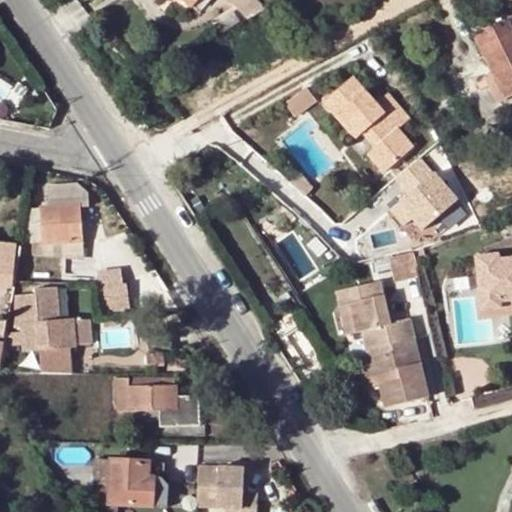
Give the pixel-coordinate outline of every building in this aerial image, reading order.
[(188,8),(180,0),(167,0),(182,14),(188,8)] [(244,0),(240,5),(252,16),(261,7),(253,0),(244,0)] [(511,17),(473,36),(493,74),(506,99),(511,95),(511,17)] [(506,99),(493,74),(484,79),(497,104),(506,99)] [(356,98),(363,92),(351,78),(323,103),(354,140),(360,135),(365,131),(378,146),(373,150),(367,155),(383,174),(412,148),(396,130),(408,120),(386,95),(374,104),(368,110),(356,98)] [(20,102),(26,91),(17,86),(11,96),(20,102)] [(317,102),(306,88),(287,102),(297,117),(317,102)] [(374,104),(363,92),(356,98),(368,110),(374,104)] [(365,131),(360,135),(373,150),(378,146),(365,131)] [(405,190),(433,171),(424,158),(396,177),(405,190)] [(418,227),(454,195),(433,171),(396,204),(418,227)] [(42,246),(82,244),(80,211),(92,210),(91,198),(77,186),(46,188),(46,190),(39,191),(39,201),(47,200),(48,207),(40,207),(40,209),(30,210),(23,254),(43,256),(42,246)] [(0,285),(17,286),(19,240),(0,239),(0,285)] [(482,310),(504,308),(503,303),(511,302),(511,240),(508,240),(509,259),(499,260),(498,256),(477,259),(482,310)] [(84,260),(82,244),(42,246),(43,256),(84,260)] [(425,260),(423,249),(413,252),(415,261),(425,260)] [(413,252),(394,256),(389,257),(391,266),(394,280),(419,277),(415,261),(413,252)] [(391,266),(389,257),(381,259),(383,268),(391,266)] [(96,277),(97,282),(103,316),(126,314),(122,290),(120,290),(117,275),(96,277)] [(336,292),(340,306),(348,305),(356,334),(362,332),(369,359),(376,388),(380,387),(385,409),(427,399),(408,320),(389,324),(378,283),(336,292)] [(59,321),(58,290),(57,289),(34,290),(34,295),(15,297),(14,329),(24,328),(26,351),(38,349),(40,374),(72,375),(70,346),(92,344),(90,322),(75,323),(75,320),(68,320),(59,321)] [(66,289),(58,290),(59,321),(68,320),(66,289)] [(348,305),(340,306),(347,336),(356,334),(348,305)] [(366,391),(376,388),(369,359),(358,362),(366,391)] [(117,411),(130,411),(159,410),(159,419),(160,428),(190,428),(191,438),(205,438),(205,428),(200,428),(199,398),(177,399),(177,381),(129,382),(128,380),(116,380),(117,411)] [(159,410),(130,411),(131,420),(159,419),(159,410)] [(67,463),(63,453),(53,455),(57,466),(67,463)] [(154,509),(155,479),(149,479),(149,464),(111,461),(111,464),(96,464),(94,511),(110,511),(111,507),(154,509)] [(243,469),(199,467),(197,507),(216,508),(240,509),(239,511),(256,511),(257,495),(242,494),(243,469)] [(162,480),(155,479),(154,509),(168,510),(169,488),(162,480)]
